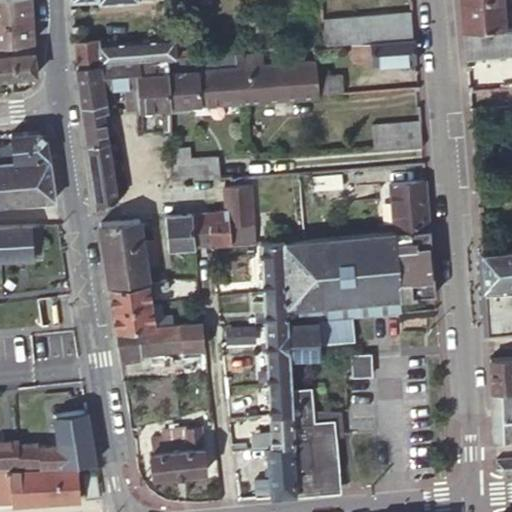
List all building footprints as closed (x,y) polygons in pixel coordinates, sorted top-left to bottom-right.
[(32,32),(29,0),(0,0),(0,42),(6,42),(33,40),(32,32)] [(499,0),(467,0),(458,1),(461,31),(502,28),(499,0)] [(321,17),(323,35),(324,44),(351,42),(361,41),(414,37),(412,10),(321,17)] [(511,27),(502,28),(461,31),(463,55),(511,51),(511,27)] [(324,44),(323,35),(309,36),(309,45),(315,45),(324,44)] [(74,50),(76,64),(137,60),(166,59),(186,57),(186,49),(176,49),(175,37),(99,42),(99,37),(73,39),(73,42),(73,46),(74,50)] [(415,49),(414,37),(361,41),(351,42),(353,62),(372,61),(372,64),(416,60),(415,49)] [(34,50),(33,40),(6,42),(0,42),(0,52),(13,52),(34,50)] [(36,73),(34,50),(13,52),(15,75),(17,75),(36,73)] [(0,76),(15,75),(13,52),(0,52),(0,76)] [(236,54),(239,101),(262,99),(319,95),(318,93),(317,74),(316,59),(263,62),(262,52),(236,54)] [(239,101),(236,54),(186,57),(166,59),(168,105),(190,103),(238,101),(239,101)] [(168,105),(166,59),(137,60),(140,106),(168,105)] [(78,77),(82,103),(101,100),(102,109),(106,108),(105,83),(125,82),(126,107),(140,106),(137,60),(76,64),(78,77)] [(343,72),(317,74),(318,93),(344,91),(343,72)] [(107,138),(102,109),(101,100),(82,103),(84,118),(87,141),(107,138)] [(422,145),(421,119),(372,124),(374,149),(422,145)] [(168,180),(214,177),(212,153),(180,155),(180,143),(187,143),(186,120),(177,120),(177,125),(168,125),(168,146),(168,180)] [(465,122),(457,123),(459,143),(466,142),(465,122)] [(48,156),(45,135),(38,129),(10,131),(11,143),(0,143),(0,160),(4,160),(48,156)] [(116,198),(107,138),(87,141),(90,156),(92,170),(94,185),(97,206),(109,203),(116,198)] [(0,202),(10,201),(54,197),(48,156),(4,160),(0,160),(0,202)] [(336,176),(316,177),(317,192),(320,192),(337,190),(336,176)] [(317,192),(316,177),(303,178),(304,193),(317,192)] [(426,190),(425,179),(389,181),(393,229),(406,228),(429,226),(426,190)] [(250,208),(248,183),(224,185),(225,209),(227,209),(228,226),(247,224),(246,208),(250,208)] [(207,211),(210,244),(230,242),(228,226),(227,209),(225,209),(207,211)] [(177,213),(164,214),(168,247),(194,245),(210,244),(207,211),(177,213)] [(105,261),(108,284),(148,279),(139,213),(99,220),(100,223),(101,231),(102,243),(104,250),(105,261)] [(0,256),(28,255),(28,254),(27,223),(0,224),(0,256)] [(38,254),(37,223),(27,223),(28,254),(38,254)] [(431,255),(429,228),(389,231),(363,233),(327,236),(297,238),(280,240),(282,279),(283,285),(284,307),(311,304),(354,300),(401,296),(434,293),(431,255)] [(282,279),(280,240),(280,238),(260,239),(263,287),(283,285),(282,279)] [(511,249),(479,253),(484,309),(509,307),(509,303),(511,302),(511,249)] [(112,307),(151,302),(149,290),(167,287),(166,277),(159,277),(148,279),(108,284),(112,307)] [(254,310),(264,309),(264,319),(285,318),(284,307),(283,285),(263,287),(263,298),(253,299),(254,310)] [(249,289),(215,292),(217,309),(230,304),(234,304),(250,303),(249,289)] [(284,307),(285,318),(285,322),(316,319),(341,317),(350,316),(402,312),(401,296),(354,300),(311,304),(284,307)] [(160,301),(151,302),(154,323),(172,322),(170,312),(161,313),(160,301)] [(112,307),(115,329),(154,323),(151,302),(112,307)] [(511,302),(509,303),(509,307),(484,309),(486,333),(511,331),(511,302)] [(340,334),(341,317),(316,319),(316,322),(316,335),(332,334),(340,334)] [(265,330),(266,339),(266,349),(286,348),(285,323),(285,322),(285,318),(264,319),(265,330)] [(140,352),(204,344),(201,319),(172,322),(154,323),(115,329),(116,335),(120,360),(141,358),(140,352)] [(285,323),(286,348),(287,357),(302,356),(333,355),(332,334),(316,335),(316,322),(285,323)] [(250,324),(228,325),(230,340),(251,338),(250,324)] [(266,349),(269,387),(271,412),(290,410),(289,389),(288,372),(287,357),(286,348),(266,349)] [(368,351),(350,352),(349,352),(351,372),(351,373),(370,372),(368,351)] [(253,370),(251,352),(223,353),(225,372),(253,370)] [(511,354),(487,357),(490,392),(509,391),(511,390),(511,354)] [(290,410),(293,442),(295,491),(337,488),(332,436),(330,420),(311,422),(309,408),(307,387),(299,388),(289,389),(290,410)] [(509,393),(509,391),(490,392),(491,432),(492,441),(495,441),(495,439),(510,438),(508,393),(509,393)] [(340,405),(309,408),(311,422),(330,420),(332,436),(342,435),(340,405)] [(89,422),(86,409),(53,413),(57,444),(38,444),(37,441),(18,442),(18,438),(0,439),(0,464),(7,464),(39,463),(42,463),(49,463),(58,463),(63,462),(75,461),(94,459),(92,448),(89,422)] [(293,442),(290,410),(271,412),(272,430),(253,431),(255,445),(268,444),(293,442)] [(204,469),(199,423),(184,425),(184,431),(163,433),(150,435),(152,449),(150,449),(153,475),(204,469)] [(184,425),(162,427),(163,433),(184,431),(184,425)] [(295,491),(293,442),(268,444),(268,453),(270,476),(254,477),(255,495),(295,491)] [(511,472),(511,456),(493,458),(493,467),(501,474),(511,472)] [(40,502),(78,499),(76,466),(49,468),(39,469),(40,502)] [(100,494),(95,467),(81,469),(85,496),(100,494)] [(40,502),(39,469),(22,469),(14,469),(8,469),(0,469),(0,501),(12,500),(12,503),(40,502)]
